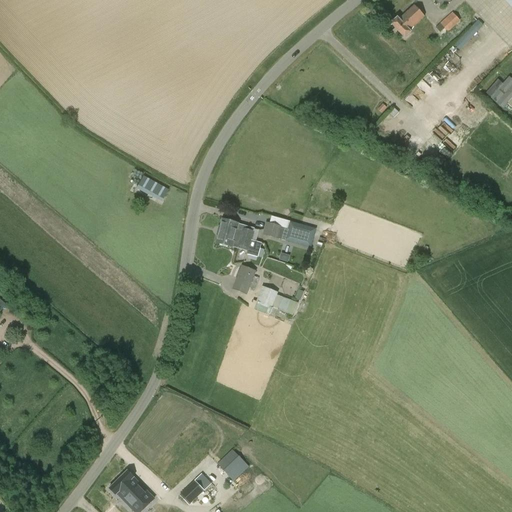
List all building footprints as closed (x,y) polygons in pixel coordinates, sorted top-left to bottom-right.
[(511,0),(503,0),(511,9),(511,0)] [(399,20),(397,18),(391,24),(405,38),(411,32),(409,31),(424,17),(414,6),(399,20)] [(435,28),(440,33),(445,29),(447,32),(449,32),(460,21),(452,13),(440,23),(440,24),(435,28)] [(479,19),(455,45),(461,51),(485,25),(479,19)] [(511,79),(509,77),(503,84),(498,80),(486,94),(491,98),(491,99),(503,109),(511,98),(511,79)] [(382,106),(378,111),(382,114),(386,109),(382,106)] [(460,143),(468,134),(457,124),(449,133),(460,143)] [(450,136),(443,144),(454,152),(460,144),(450,136)] [(164,198),(168,190),(153,182),(147,194),(159,200),(161,197),(164,198)] [(223,220),(220,232),(252,241),(256,242),(259,231),(238,224),(223,220)] [(266,223),(262,235),(286,242),(286,241),(310,248),(315,229),(291,223),(289,229),(288,229),(268,223),(266,223)] [(252,241),(220,232),(216,243),(232,247),(248,252),(247,255),(258,258),(262,243),(256,242),(252,241)] [(232,289),(247,295),(250,288),(255,290),(259,279),(254,277),(256,271),(242,265),(232,289)] [(255,302),(256,303),(253,311),(268,317),(271,310),(272,308),(292,316),(296,304),(275,296),(276,293),(261,288),(255,302)] [(304,293),(299,291),(295,299),(300,301),(304,293)] [(175,489),(209,455),(197,442),(162,477),(175,489)] [(141,476),(149,484),(175,458),(167,450),(141,476)] [(249,467),(239,457),(232,450),(217,464),(220,468),(233,482),(249,467)] [(133,511),(142,511),(155,500),(134,478),(128,471),(109,489),(115,496),(116,495),(121,500),(115,506),(120,511),(122,511),(128,507),(133,511)] [(203,474),(179,496),(189,505),(212,483),(203,474)]
